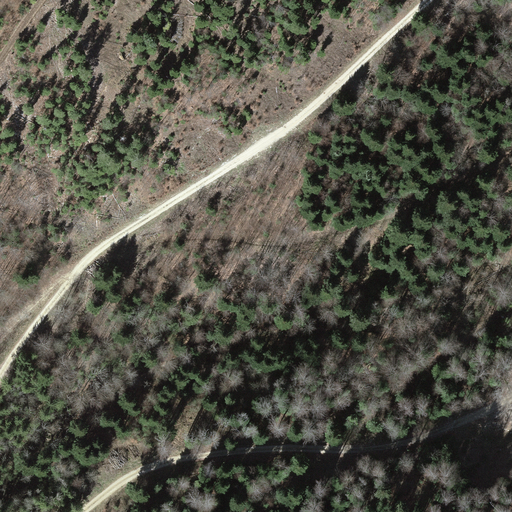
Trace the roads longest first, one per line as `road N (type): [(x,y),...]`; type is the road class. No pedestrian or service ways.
road 1 (track): [(0,372),(82,263),(245,157),(426,0)]
road 2 (track): [(511,398),(378,448),(248,450),(169,461),(129,476),(82,511)]
